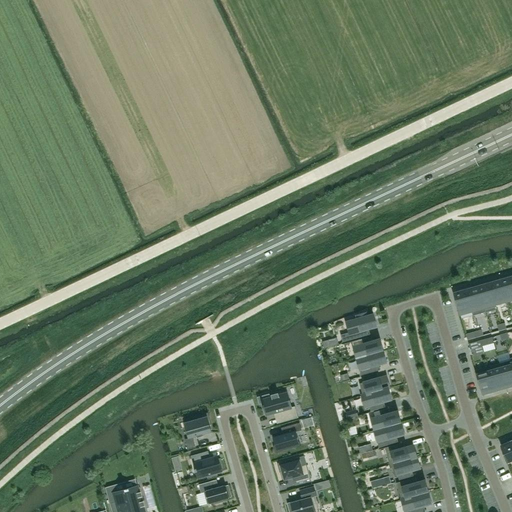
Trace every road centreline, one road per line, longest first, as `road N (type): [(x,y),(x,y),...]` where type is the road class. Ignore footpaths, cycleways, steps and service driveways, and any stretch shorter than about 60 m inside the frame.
road 1 (primary): [(0,404),(178,293),(511,134)]
road 2 (tertiary): [(0,323),(511,82)]
road 3 (residential): [(505,511),(433,297),(391,310),(451,511)]
road 4 (residential): [(278,511),(248,408),(222,415)]
